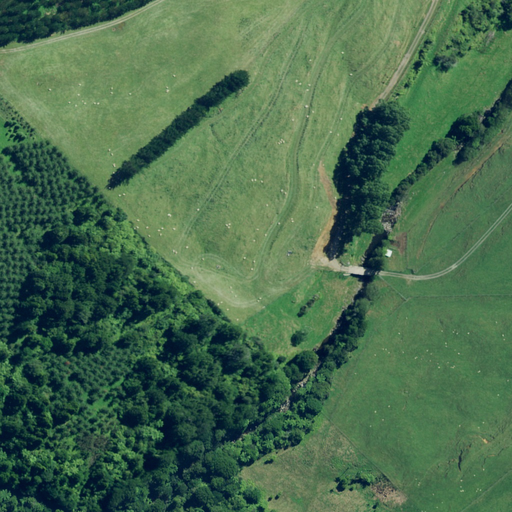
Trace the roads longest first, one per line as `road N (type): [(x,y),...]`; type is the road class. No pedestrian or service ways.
road 1 (track): [(511,207),(458,263),(430,277),(348,269),(336,258),(365,140),(437,0)]
road 2 (track): [(163,0),(68,38),(0,52)]
